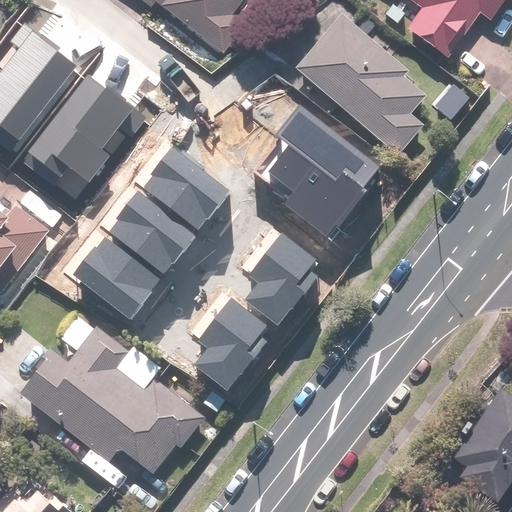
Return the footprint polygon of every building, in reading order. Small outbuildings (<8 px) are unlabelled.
[(232,19),(246,0),(142,0),(220,58),(243,28),(232,19)] [(489,24),(506,0),(408,0),(423,10),(406,34),(436,56),(443,46),(453,53),(479,17),(489,24)] [(338,14),(290,70),(397,160),(425,127),(412,116),(426,99),(403,80),(408,73),(338,14)] [(0,135),(16,147),(77,66),(30,31),(0,70),(0,135)] [(19,161),(56,192),(60,187),(76,201),(146,120),(109,88),(105,94),(89,80),(19,161)] [(274,145),(249,170),(323,246),(350,219),(346,215),(375,187),(295,106),(264,136),(274,145)] [(143,184),(198,228),(230,188),(175,144),(143,184)] [(107,231),(161,274),(193,235),(139,191),(107,231)] [(0,299),(56,226),(41,215),(23,201),(14,213),(0,203),(0,299)] [(104,236),(74,276),(129,318),(159,278),(104,236)] [(259,284),(247,300),(280,325),(317,276),(310,270),(316,262),(282,236),(250,277),(259,284)] [(209,349),(196,365),(229,390),(267,341),(259,335),(266,327),(231,301),(200,342),(209,349)] [(52,352),(17,399),(112,469),(120,458),(148,478),(170,449),(178,456),(207,417),(155,379),(163,369),(129,344),(124,351),(77,316),(59,341),(72,351),(64,362),(52,352)] [(500,511),(511,494),(511,397),(510,401),(496,392),(448,460),(461,469),(455,479),(500,511)] [(58,511),(31,488),(23,498),(14,490),(0,505),(0,511),(58,511)]
